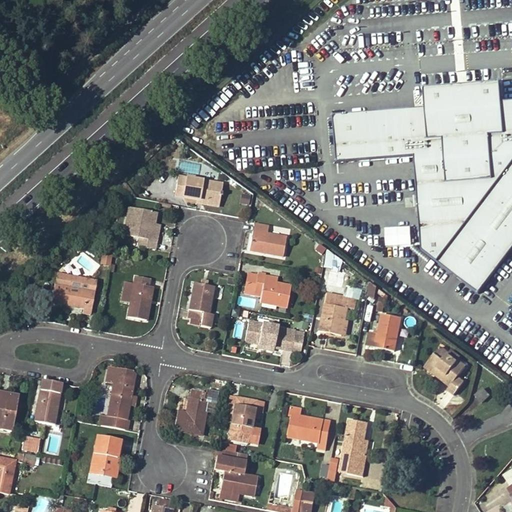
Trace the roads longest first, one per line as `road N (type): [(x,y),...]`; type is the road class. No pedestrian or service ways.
road 1 (residential): [(460,511),(465,478),(456,443),(436,416),(407,399),(160,352)]
road 2 (primary): [(0,225),(247,0)]
road 3 (primary): [(196,0),(0,176)]
road 4 (residential): [(204,239),(181,235),(160,352)]
road 5 (residential): [(164,465),(140,461),(160,352)]
